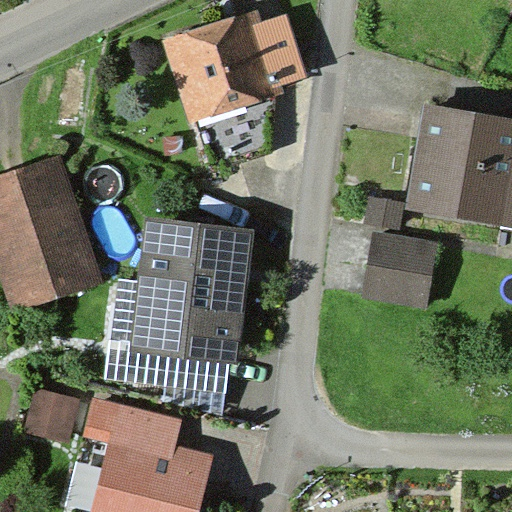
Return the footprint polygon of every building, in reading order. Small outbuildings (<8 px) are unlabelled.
[(257,17),(161,47),(187,128),(283,98),(280,90),(309,81),(289,18),(260,27),(257,17)] [(511,118),(424,105),(421,125),(406,214),(487,227),(511,230),(511,118)] [(95,279),(56,167),(0,186),(0,260),(16,307),(95,279)] [(404,205),(368,199),(363,227),(399,233),(404,205)] [(245,240),(151,230),(136,353),(231,364),(245,240)] [(437,244),(372,233),(360,299),(425,310),(437,244)] [(79,400),(35,391),(26,436),(69,445),(79,400)] [(198,511),(211,457),(175,449),(182,421),(92,399),(84,431),(110,437),(91,511),(198,511)]
